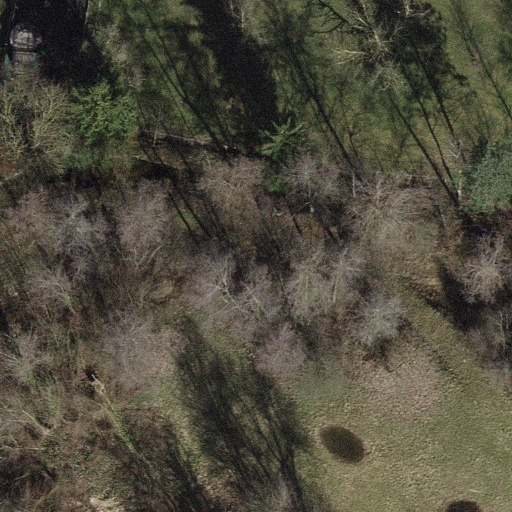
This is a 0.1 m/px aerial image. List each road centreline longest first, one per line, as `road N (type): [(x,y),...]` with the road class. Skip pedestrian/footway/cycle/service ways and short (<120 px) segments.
road 1 (track): [(0,251),(78,214),(130,209),(331,251)]
road 2 (track): [(331,251),(384,279),(495,392)]
